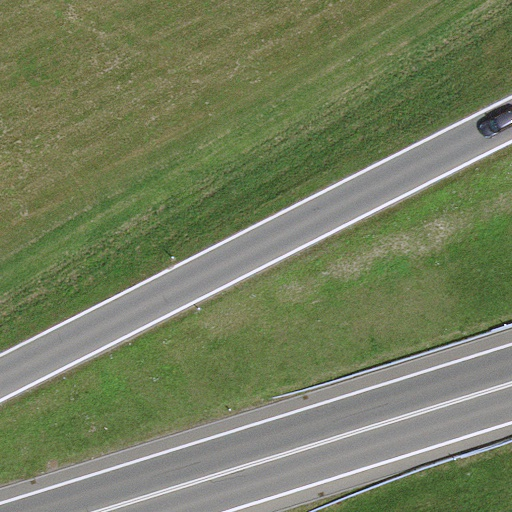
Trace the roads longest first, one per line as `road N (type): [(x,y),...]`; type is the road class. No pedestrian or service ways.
road 1 (trunk): [(511,119),(0,378)]
road 2 (trunk): [(511,379),(78,511)]
